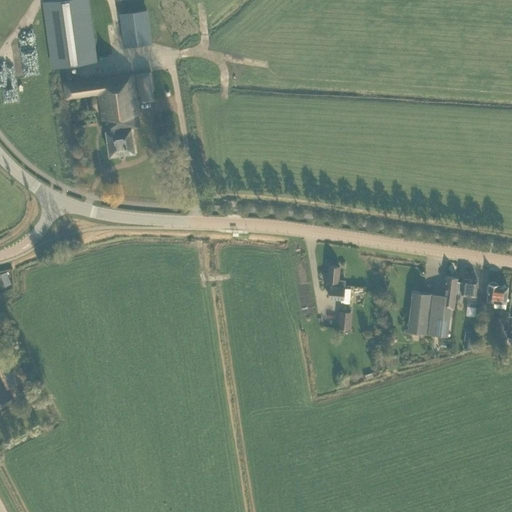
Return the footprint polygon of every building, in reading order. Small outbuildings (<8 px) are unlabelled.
[(67,81),(64,82),(66,98),(98,93),(103,127),(105,127),(110,156),(135,152),(132,128),(141,127),(139,116),(140,116),(134,74),(104,78),(103,76),(74,80),(72,64),(95,61),(86,0),(53,0),(45,1),(54,67),(65,65),(67,81)] [(151,43),(147,10),(120,13),(125,46),(151,43)] [(154,100),(152,90),(153,90),(151,72),(137,74),(140,94),(141,94),(142,101),(154,100)] [(339,279),(340,266),(329,265),(327,280),(332,281),(332,285),(330,285),(329,298),(341,299),(341,302),(350,303),(351,288),(345,288),(345,280),(339,279)] [(457,293),(459,281),(457,281),(458,277),(446,276),(444,294),(412,291),(407,331),(447,335),(451,308),(454,308),(456,293),(457,293)] [(463,282),(459,281),(457,293),(471,295),(471,296),(468,295),(467,305),(476,306),(478,295),(475,295),(477,279),(463,278),(463,282)] [(487,300),(495,301),(494,306),(505,308),(508,286),(498,285),(498,284),(489,283),(487,300)] [(337,327),(351,329),(352,311),(339,310),(337,327)] [(471,347),(472,337),(465,336),(463,346),(471,347)] [(0,359),(0,402),(12,396),(7,388),(10,386),(5,377),(11,374),(3,358),(0,359)]
